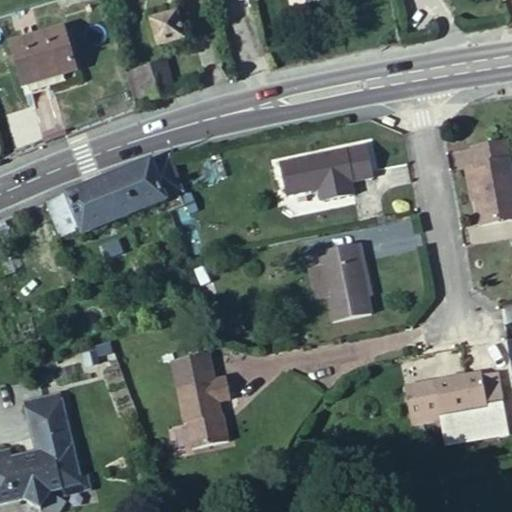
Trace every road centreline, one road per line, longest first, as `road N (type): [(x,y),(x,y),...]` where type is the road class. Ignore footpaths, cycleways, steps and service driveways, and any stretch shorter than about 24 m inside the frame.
road 1 (primary): [(410,74),(182,124),(0,193)]
road 2 (residential): [(454,315),(410,74)]
